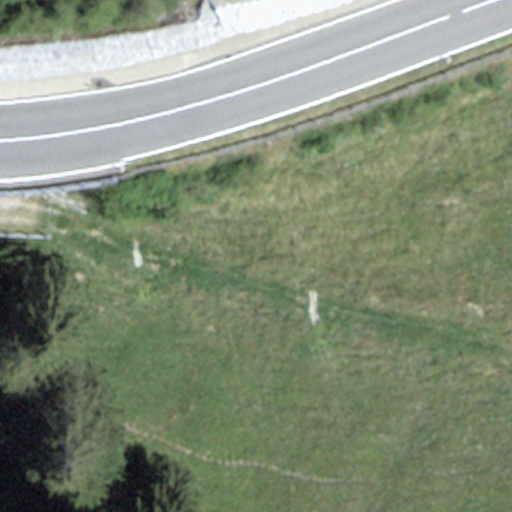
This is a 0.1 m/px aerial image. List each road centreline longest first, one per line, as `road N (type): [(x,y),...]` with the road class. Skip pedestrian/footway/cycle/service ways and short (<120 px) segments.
road 1 (track): [(511,348),(0,215)]
road 2 (secondary): [(502,0),(149,119),(0,142)]
